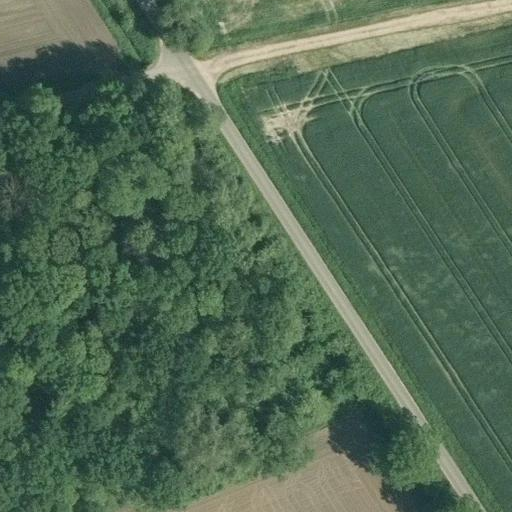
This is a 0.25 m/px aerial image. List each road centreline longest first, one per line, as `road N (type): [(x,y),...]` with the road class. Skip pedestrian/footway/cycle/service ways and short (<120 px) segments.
road 1 (unclassified): [(185,73),(472,511)]
road 2 (track): [(185,73),(511,4)]
road 3 (unclassified): [(0,113),(185,73)]
